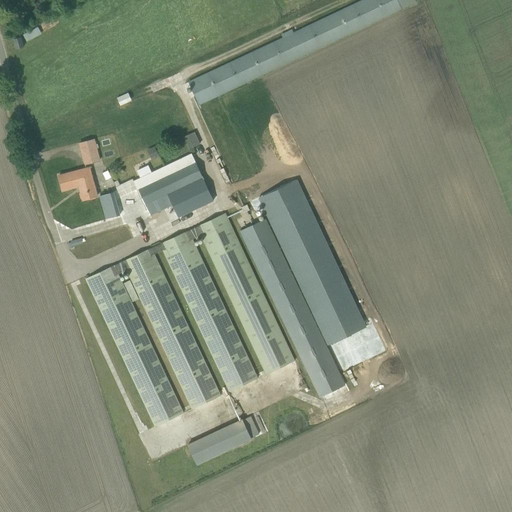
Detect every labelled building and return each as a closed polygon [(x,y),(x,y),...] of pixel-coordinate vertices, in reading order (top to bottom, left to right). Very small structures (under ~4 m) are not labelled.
[(282,37),(187,81),(192,92),(198,104),(217,96),(226,91),(237,86),(402,9),(416,2),(414,0),(361,0),(315,22),(293,32),(291,29),(281,34),(282,37)] [(25,41),(41,35),(38,27),(23,33),(25,41)] [(23,47),(20,37),(13,39),(16,49),(23,47)] [(118,105),(129,100),(125,93),(114,98),(118,105)] [(186,147),(198,143),(193,131),(182,135),(186,147)] [(85,164),(100,160),(94,138),(79,143),(85,164)] [(154,150),(147,153),(149,159),(156,155),(154,150)] [(171,184),(200,170),(191,153),(163,168),(171,184)] [(97,196),(94,186),(93,181),(92,182),(88,168),(59,176),(62,190),(79,186),(83,200),(97,196)] [(134,182),(142,198),(171,184),(163,168),(134,182)] [(200,170),(171,184),(142,198),(150,215),(207,188),(200,170)] [(114,192),(99,196),(106,219),(120,215),(114,192)] [(85,278),(155,426),(183,412),(118,273),(126,270),(191,409),(221,395),(154,253),(162,250),(228,391),(258,377),(192,239),(200,235),(266,374),(294,360),(225,213),(85,278)] [(320,397),(345,385),(265,218),(240,231),(320,397)] [(242,419),(187,444),(196,464),(251,439),(250,438),(258,434),(250,417),(242,420),(242,419)]
